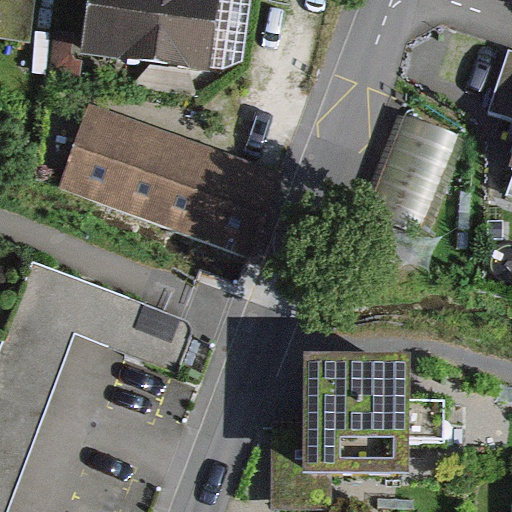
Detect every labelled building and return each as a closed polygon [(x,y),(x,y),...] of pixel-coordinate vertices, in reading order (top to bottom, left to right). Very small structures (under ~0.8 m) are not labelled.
[(0,0),(0,48),(30,52),(36,0),(0,0)] [(221,4),(191,0),(90,0),(79,77),(208,95),(221,4)] [(268,180),(93,113),(66,182),(242,249),(268,180)] [(406,128),(368,230),(429,252),(467,151),(406,128)] [(30,263),(9,317),(66,339),(96,350),(117,297),(30,263)] [(0,424),(28,435),(66,339),(9,317),(0,341),(0,424)] [(410,388),(305,386),(304,432),(273,432),(271,511),(327,511),(328,509),(407,511),(410,388)] [(0,509),(28,435),(0,424),(0,509)]
